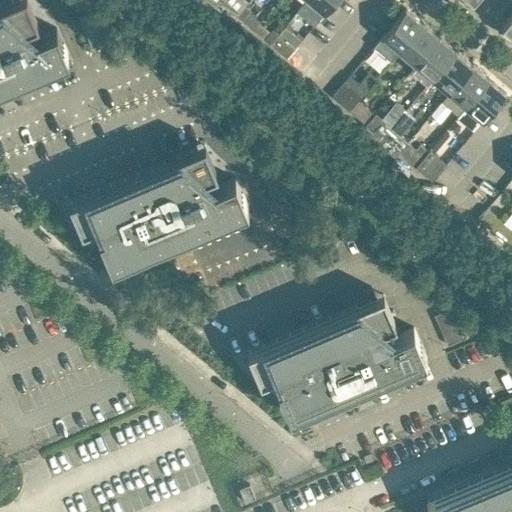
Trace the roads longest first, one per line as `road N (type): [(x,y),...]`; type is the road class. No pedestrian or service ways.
road 1 (unclassified): [(287,463),(0,224)]
road 2 (unknown): [(0,209),(59,169),(144,131)]
road 3 (unknown): [(287,463),(402,390)]
